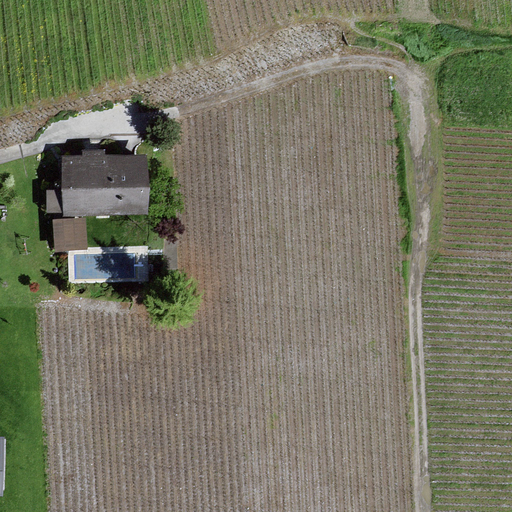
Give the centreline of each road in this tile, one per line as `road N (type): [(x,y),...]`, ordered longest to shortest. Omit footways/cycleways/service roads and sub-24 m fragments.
road 1 (track): [(0,156),(193,111),(302,73),(377,64),(419,84)]
road 2 (track): [(423,511),(415,320),(426,203),(419,84)]
